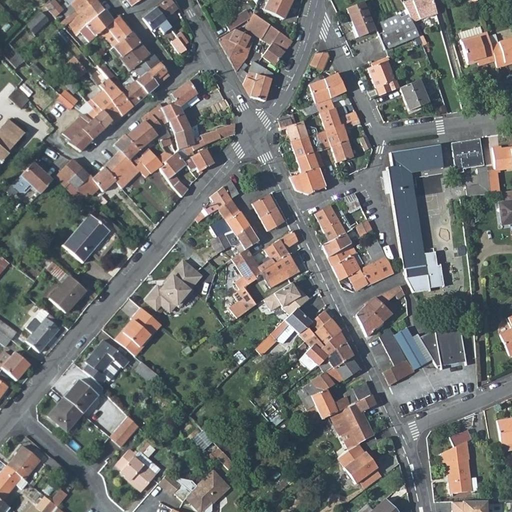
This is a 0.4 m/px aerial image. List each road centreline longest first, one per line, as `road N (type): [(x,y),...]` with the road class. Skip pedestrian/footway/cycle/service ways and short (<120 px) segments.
road 1 (tertiary): [(253,135),(14,410)]
road 2 (residential): [(398,433),(293,211)]
road 3 (residential): [(14,410),(94,483),(108,511)]
road 4 (residential): [(375,134),(511,112)]
road 5 (unknown): [(484,401),(477,264)]
road 6 (tertiary): [(313,14),(295,73),(253,135)]
road 7 (residential): [(313,14),(375,134)]
road 8 (residential): [(375,134),(380,147),(371,174),(293,211)]
road 9 (residential): [(511,388),(398,433)]
